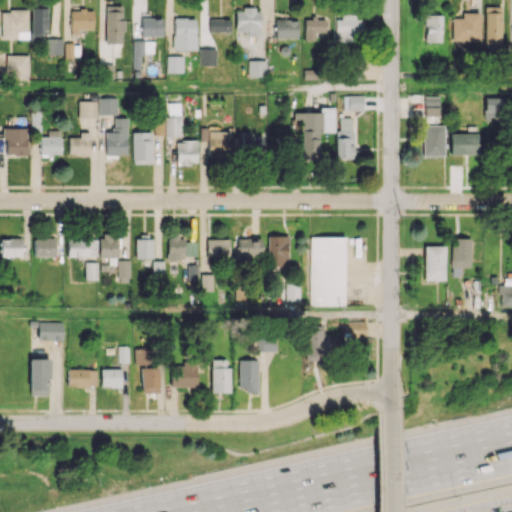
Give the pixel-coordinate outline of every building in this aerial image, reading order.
[(121,6),(105,5),(105,43),(121,43),(121,6)] [(501,46),(502,6),(484,6),(484,45),(501,46)] [(30,33),(46,33),(46,7),(30,7),(30,33)] [(0,38),(27,38),(27,10),(0,9),(0,38)] [(235,9),(235,30),(247,31),(247,36),(260,36),(260,9),(235,9)] [(92,30),(92,10),(69,10),(69,30),(92,30)] [(479,41),(479,13),(461,12),(461,18),(451,17),(450,40),(479,41)] [(441,15),(425,14),(424,42),(440,42),(441,15)] [(335,16),(334,41),(361,42),(362,17),(335,16)] [(140,36),(161,36),(161,18),(141,17),(140,36)] [(195,50),(195,18),(172,18),(173,50),(195,50)] [(303,40),(316,40),(316,32),(324,32),(325,18),(304,18),(303,40)] [(209,32),(229,32),(229,19),(209,19),(209,32)] [(297,19),(275,19),(274,38),(297,38),(297,19)] [(45,38),(45,54),(61,54),(61,38),(45,38)] [(153,40),(132,40),(132,68),(139,68),(140,54),(153,54),(153,40)] [(215,65),(215,48),(199,48),(198,65),(215,65)] [(27,54),(5,55),(5,80),(27,79),(27,54)] [(182,56),(165,56),(166,72),(182,72),(182,56)] [(265,77),(265,60),(248,60),(248,77),(265,77)] [(113,79),(113,64),(100,64),(99,78),(113,79)] [(362,109),(362,95),(342,95),(343,110),(362,109)] [(424,116),(443,116),(443,96),(424,95),(424,116)] [(97,114),(116,114),(116,97),(97,97),(97,114)] [(503,97),(484,97),(484,116),(502,117),(503,97)] [(95,101),(78,100),(77,117),(95,117),(95,101)] [(293,112),(293,122),(301,122),(300,161),(317,161),(318,131),(334,132),(335,107),(319,107),(319,113),(293,112)] [(165,135),(180,136),(181,116),(165,116),(165,135)] [(105,132),(105,154),(126,155),(126,117),(112,117),(112,132),(105,132)] [(337,158),(354,158),(353,144),(352,144),(351,117),(336,117),(337,158)] [(154,135),(164,134),(163,118),(153,118),(154,135)] [(443,124),(422,125),(422,156),(443,155),(443,124)] [(207,154),(227,155),(228,127),(207,126),(207,154)] [(26,128),(4,127),(4,154),(26,155),(26,128)] [(39,154),(59,154),(59,130),(46,130),(46,136),(39,136),(39,154)] [(132,163),(151,163),(150,131),(131,132),(132,163)] [(68,137),(67,155),(88,155),(89,132),(79,132),(79,137),(68,137)] [(264,154),(265,133),(241,132),(240,154),(264,154)] [(477,133),(450,133),(450,154),(477,154),(477,133)] [(176,140),(175,163),(196,164),(196,141),(176,140)] [(267,267),(287,268),(288,236),(267,235),(267,267)] [(167,236),(166,260),(182,260),(183,236),(167,236)] [(309,236),(309,305),(345,305),(345,236),(309,236)] [(0,256),(20,256),(20,238),(0,238),(0,256)] [(32,239),(33,257),(54,256),(53,238),(32,239)] [(95,239),(66,238),(65,256),(95,257),(95,239)] [(152,238),(134,238),(134,259),(152,259),(152,238)] [(228,238),(206,238),(206,255),(228,256),(228,238)] [(261,238),(237,238),(236,263),(249,263),(249,255),(260,256),(261,238)] [(449,266),(469,266),(470,238),(450,238),(449,266)] [(424,245),(423,277),(443,278),(444,246),(424,245)] [(129,260),(117,260),(117,282),(129,282),(129,260)] [(96,280),(96,261),(83,261),(83,280),(96,280)] [(197,264),(186,264),(186,280),(197,280),(197,264)] [(211,273),(199,274),(200,291),(212,291),(211,273)] [(511,278),(500,278),(501,305),(511,305),(511,278)] [(285,301),(299,301),(299,282),(284,282),(285,301)] [(62,321),(37,321),(37,339),(62,340),(62,321)] [(364,321),(349,321),(349,337),(364,337),(364,321)] [(328,339),(322,339),(321,325),(304,326),(305,361),(328,360),(328,339)] [(256,350),(274,351),(275,334),(256,334),(256,350)] [(129,346),(118,346),(118,363),(129,363),(129,346)] [(134,364),(148,364),(147,347),(133,348),(134,364)] [(48,379),(49,359),(29,358),(28,395),(45,395),(45,379),(48,379)] [(210,392),(228,392),(228,359),(210,359),(210,392)] [(256,390),(256,360),(237,360),(237,390),(256,390)] [(196,387),(196,363),(170,363),(170,386),(196,387)] [(140,367),(141,393),(158,392),(157,366),(140,367)] [(100,386),(120,387),(121,369),(100,368),(100,386)] [(96,386),(96,369),(66,369),(66,387),(96,386)]
